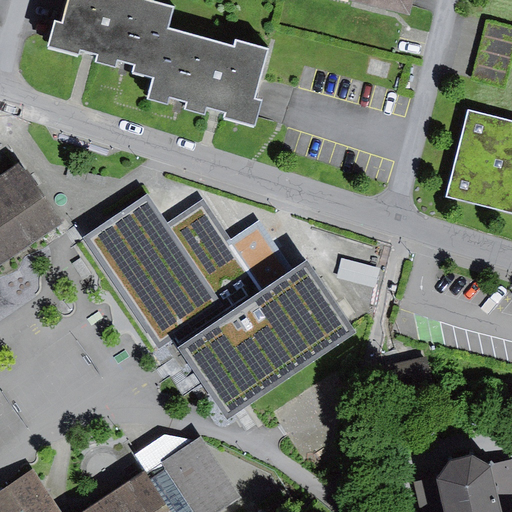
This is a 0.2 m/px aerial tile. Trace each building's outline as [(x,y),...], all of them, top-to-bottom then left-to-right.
[(69,0),(63,24),(56,22),(48,49),(79,58),(81,53),(88,55),(99,58),(97,65),(116,70),(118,63),(136,68),(134,76),(157,82),(170,33),(176,9),(140,0),(69,0)] [(414,0),(337,0),(410,18),(414,0)] [(511,62),(511,27),(487,21),(472,80),(505,89),(511,62)] [(235,49),(170,33),(157,82),(152,101),(167,105),(168,99),(188,104),(186,112),(205,117),(207,111),(214,112),(225,115),(224,121),(256,129),(262,103),(256,102),(269,51),(237,42),(235,49)] [(511,123),(469,113),(447,200),(511,215),(511,123)] [(0,263),(59,224),(20,165),(0,178),(0,263)] [(148,197),(82,241),(158,354),(175,343),(198,377),(227,421),(355,336),(307,265),(281,282),(266,292),(205,201),(167,226),(148,197)] [(427,357),(393,366),(396,378),(400,394),(434,386),(432,377),(427,357)] [(135,455),(147,475),(197,442),(165,436),(135,455)] [(62,511),(34,469),(0,491),(0,511),(221,511),(241,499),(202,439),(197,442),(147,475),(90,511),(62,511)] [(439,479),(413,485),(419,511),(511,511),(511,461),(488,467),(471,458),(449,464),(439,479)]
